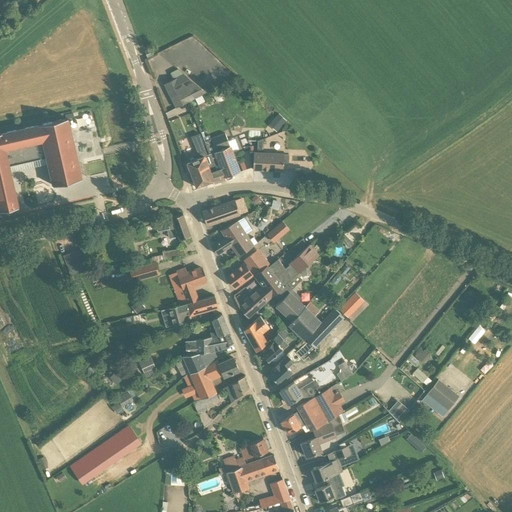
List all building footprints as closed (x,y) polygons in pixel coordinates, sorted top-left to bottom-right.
[(149,49),(145,51),(148,58),(152,56),(154,53),(152,50),(149,49)] [(173,80),(164,84),(176,108),(195,98),(201,95),(207,92),(184,74),(183,74),(173,80)] [(286,121),(278,114),(268,124),(276,132),(286,121)] [(0,211),(18,208),(18,207),(9,166),(47,158),(53,185),(53,186),(82,179),(81,178),(68,119),(68,118),(39,125),(2,134),(2,133),(0,133),(0,211)] [(192,137),(200,158),(186,163),(191,175),(208,168),(208,167),(213,164),(209,154),(207,154),(203,144),(204,144),(200,133),(192,137)] [(208,168),(191,175),(196,188),(240,172),(230,146),(225,133),(211,139),(204,141),(209,153),(209,154),(213,164),(208,167),(208,168)] [(284,154),(253,153),(253,170),(253,169),(282,171),(283,171),(283,162),(288,163),(288,155),(284,154)] [(256,204),(260,200),(256,196),(252,200),(256,204)] [(202,212),(207,226),(240,214),(235,200),(202,212)] [(183,214),(155,221),(157,232),(168,229),(170,238),(179,236),(180,239),(190,235),(187,225),(186,226),(185,223),(186,222),(183,214)] [(237,221),(221,229),(223,233),(228,231),(235,242),(232,244),(232,245),(239,256),(253,246),(257,243),(253,238),(250,240),(246,234),(252,230),(243,218),(237,221)] [(274,242),(289,230),(283,222),(268,235),(274,242)] [(225,238),(212,246),(217,254),(232,245),(231,244),(235,242),(228,231),(223,233),(225,238)] [(344,234),(339,239),(344,244),(349,240),(344,234)] [(309,245),(302,252),(303,253),(297,259),(296,258),(290,264),(290,265),(285,269),(278,259),(268,267),(283,287),(298,273),(299,274),(318,256),(309,245)] [(164,260),(181,256),(186,255),(183,248),(163,252),(164,260)] [(79,250),(63,255),(71,276),(86,271),(79,250)] [(267,266),(267,265),(269,264),(263,257),(259,260),(253,253),(244,260),(248,265),(246,266),(244,264),(227,277),(235,287),(252,274),(251,272),(253,271),(255,275),(267,266)] [(155,262),(129,270),(129,271),(132,281),(158,274),(155,262)] [(271,297),(274,295),(283,287),(268,267),(267,266),(255,275),(254,275),(266,290),(263,293),(259,289),(254,293),(253,293),(244,301),(245,302),(240,307),(239,306),(239,307),(239,306),(238,306),(239,307),(248,318),(271,297)] [(180,305),(187,303),(194,301),(197,300),(192,285),(207,280),(203,269),(194,271),(187,273),(185,268),(176,272),(184,295),(177,298),(180,305)] [(283,287),(274,295),(280,301),(276,305),(292,321),(304,308),(305,307),(299,301),(301,299),(295,293),(293,296),(290,292),(292,290),(286,284),(283,287)] [(339,309),(348,318),(364,301),(356,292),(339,309)] [(183,315),(190,313),(190,314),(218,306),(214,295),(197,300),(194,301),(187,303),(180,305),(168,309),(173,326),(185,322),(183,315)] [(137,313),(144,307),(139,301),(132,307),(137,313)] [(320,323),(304,308),(292,321),(289,324),(293,328),(304,339),(320,323)] [(321,323),(330,332),(344,318),(335,309),(321,323)] [(221,313),(221,314),(212,319),(218,333),(210,334),(210,337),(196,339),(196,340),(185,342),(186,355),(196,354),(206,352),(206,353),(211,352),(211,344),(222,342),(219,336),(229,332),(222,314),(221,313)] [(266,342),(261,334),(269,328),(260,316),(244,330),(256,351),(266,342)] [(281,338),(288,333),(284,328),(269,340),(271,343),(261,351),(263,353),(262,354),(264,356),(263,356),(266,360),(267,360),(268,361),(282,349),(287,345),(281,338)] [(223,348),(233,344),(234,344),(229,332),(219,336),(222,342),(211,344),(211,352),(215,351),(223,348)] [(107,334),(99,336),(102,348),(110,346),(107,334)] [(184,360),(176,364),(182,378),(183,377),(186,375),(190,372),(190,373),(213,363),(216,362),(214,358),(217,357),(215,351),(211,352),(206,353),(206,352),(196,354),(186,355),(182,356),(184,360)] [(291,358),(287,354),(270,371),(272,373),(272,372),(273,374),(271,376),(273,379),(272,380),(275,383),(276,382),(277,383),(285,377),(286,378),(292,372),(287,367),(293,362),(291,358)] [(151,356),(138,362),(143,372),(155,367),(153,361),(151,356)] [(213,363),(190,373),(201,399),(216,393),(210,378),(222,373),(224,377),(239,371),(233,358),(219,364),(218,361),(216,362),(213,363)] [(337,372),(341,380),(353,373),(346,360),(338,364),(341,370),(337,372)] [(413,374),(423,383),(428,377),(418,368),(413,374)] [(116,385),(121,380),(114,373),(109,378),(116,385)] [(249,388),(245,375),(237,379),(238,381),(231,384),(226,387),(232,403),(234,400),(236,399),(249,388)] [(439,380),(427,393),(448,410),(459,396),(439,380)] [(299,390),(294,382),(280,390),(288,404),(294,400),(294,401),(302,396),(306,402),(317,395),(319,394),(316,388),(313,390),(309,383),(299,390)] [(319,394),(317,395),(331,419),(341,413),(327,389),(319,394)] [(134,401),(128,391),(117,398),(122,406),(127,404),(127,405),(134,401)] [(218,399),(216,393),(201,399),(193,403),(198,413),(206,410),(204,405),(218,399)] [(299,411),(294,414),(281,421),(288,434),(307,423),(311,431),(315,429),(326,422),(331,419),(317,395),(306,402),(297,407),(299,411)] [(398,399),(388,410),(399,420),(409,409),(398,399)] [(358,411),(355,406),(344,412),(345,412),(347,417),(358,411)] [(347,417),(345,412),(339,415),(342,421),(344,420),(347,419),(347,417)] [(329,421),(326,422),(315,429),(318,437),(301,443),(306,457),(321,451),(318,444),(336,437),(332,427),(342,422),(339,415),(329,421)] [(129,425),(87,454),(99,472),(141,443),(129,425)] [(411,434),(406,439),(412,445),(417,440),(411,434)] [(240,447),(241,452),(243,457),(244,460),(249,458),(268,451),(263,438),(240,447)] [(316,482),(332,476),(340,473),(343,472),(341,467),(354,461),(351,454),(348,446),(335,451),(338,459),(311,469),(316,482)] [(231,457),(223,459),(225,466),(227,471),(246,464),(244,460),(243,457),(236,459),(235,455),(231,457)] [(246,464),(227,471),(234,492),(236,492),(237,491),(237,493),(239,494),(243,492),(244,491),(243,489),(248,488),(245,480),(278,468),(278,469),(279,469),(274,455),(246,465),(246,464)] [(38,459),(42,470),(48,468),(43,457),(38,459)] [(166,471),(165,484),(171,485),(184,486),(184,483),(184,470),(171,469),(167,469),(167,471),(166,471)] [(444,477),(441,470),(436,472),(438,479),(444,477)] [(65,478),(62,472),(56,476),(59,482),(65,478)] [(261,508),(280,502),(289,500),(290,499),(282,479),(270,483),(274,495),(259,500),(261,508)] [(335,496),(342,494),(337,482),(330,485),(330,484),(315,489),(320,502),(335,497),(335,496)] [(348,511),(346,507),(347,507),(363,500),(360,492),(340,500),(343,507),(337,510),(337,508),(330,510),(330,511),(348,511)]
